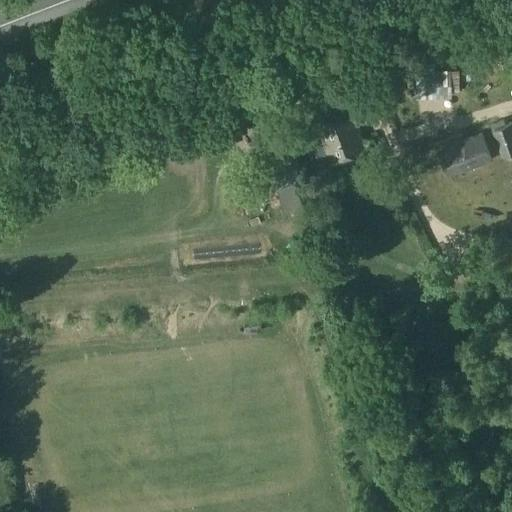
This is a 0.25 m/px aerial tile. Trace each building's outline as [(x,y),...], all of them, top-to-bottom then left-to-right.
[(418,73),(418,97),(451,95),(451,73),(418,73)] [(317,164),(331,159),(332,160),(365,149),(350,106),(317,118),(321,130),(307,134),(317,164)] [(197,123),(207,153),(232,146),(228,131),(247,124),(242,108),(197,123)] [(511,122),(506,125),(504,120),(491,124),(493,130),(495,129),(503,153),(511,150),(511,122)] [(482,134),(467,140),(464,133),(440,141),(442,148),(443,148),(452,173),(491,159),(482,134)] [(258,186),(260,196),(305,182),(296,153),(258,165),(264,184),(258,186)]
